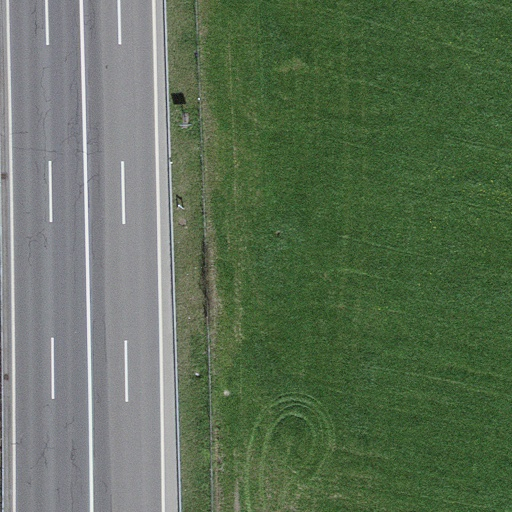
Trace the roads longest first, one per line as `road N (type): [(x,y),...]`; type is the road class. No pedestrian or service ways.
road 1 (motorway): [(89,334),(80,0)]
road 2 (motorway): [(80,511),(89,334)]
road 3 (motorway): [(97,511),(89,334)]
